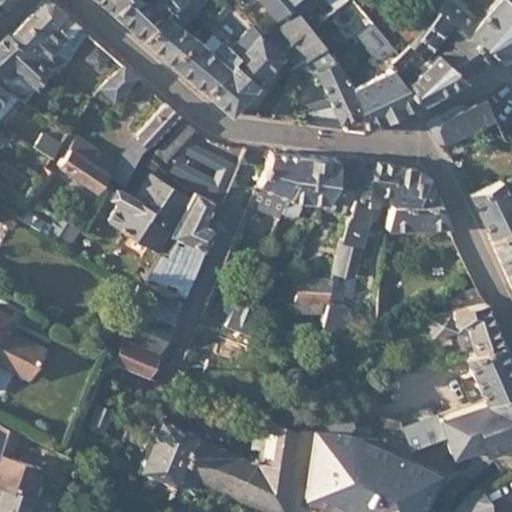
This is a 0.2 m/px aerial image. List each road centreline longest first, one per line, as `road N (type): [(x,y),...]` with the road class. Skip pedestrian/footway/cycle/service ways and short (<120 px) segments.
road 1 (unknown): [(0,415),(97,471),(130,452),(225,246),(263,132)]
road 2 (residential): [(405,123),(360,143),(211,124),(69,0)]
road 3 (residential): [(405,123),(511,333)]
road 4 (residential): [(511,66),(405,123)]
